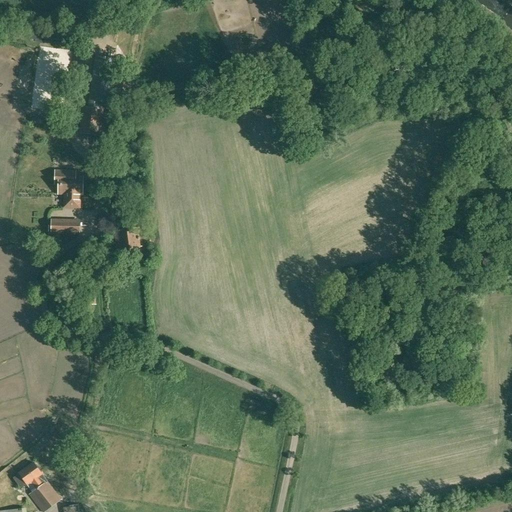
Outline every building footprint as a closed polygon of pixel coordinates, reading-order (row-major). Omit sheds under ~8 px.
[(114,58),(95,56),(88,107),(83,107),(79,133),(98,136),(102,109),(98,109),(99,103),(108,104),(114,58)] [(113,77),(112,87),(122,88),(123,79),(113,77)] [(80,208),(80,195),(82,195),(83,177),(75,176),(75,172),(55,171),(55,184),(59,184),(58,194),(64,194),(64,207),(80,208)] [(79,221),(52,220),(51,233),(79,234),(79,221)] [(118,259),(142,256),(141,247),(140,247),(138,232),(139,232),(138,228),(114,231),(118,259)] [(94,282),(76,285),(78,307),(97,305),(94,282)] [(393,361),(373,365),(375,384),(387,382),(397,380),(393,361)] [(63,448),(71,433),(52,423),(44,437),(63,448)] [(31,482),(41,474),(33,463),(19,473),(19,474),(13,478),(21,488),(26,484),(27,485),(31,482)] [(41,474),(31,482),(36,489),(29,494),(43,511),(44,511),(61,499),(47,481),(41,474)]
